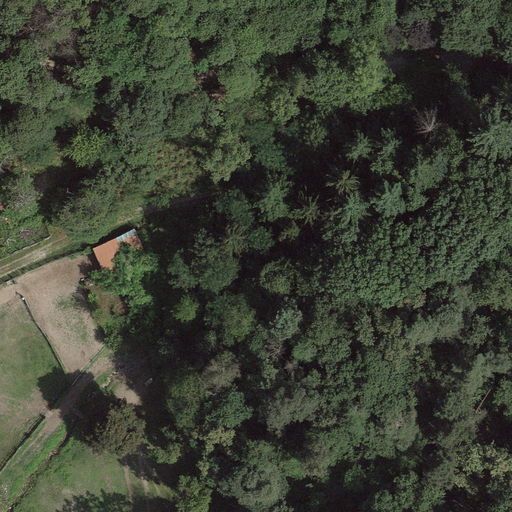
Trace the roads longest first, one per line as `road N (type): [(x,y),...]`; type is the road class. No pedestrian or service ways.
road 1 (track): [(0,53),(173,83),(457,71),(511,56)]
road 2 (track): [(416,99),(269,184),(144,212),(0,273)]
